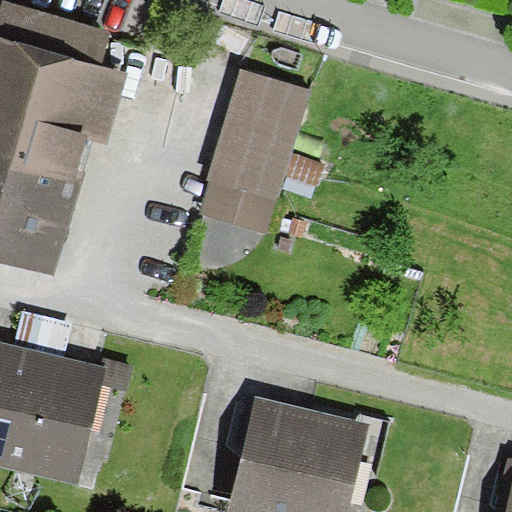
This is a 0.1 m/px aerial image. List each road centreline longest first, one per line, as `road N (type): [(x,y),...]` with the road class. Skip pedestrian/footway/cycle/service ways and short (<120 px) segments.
road 1 (residential): [(0,302),(511,416)]
road 2 (residential): [(304,0),(511,63)]
